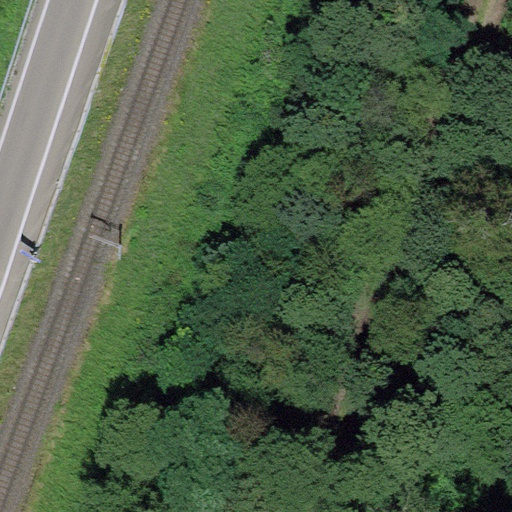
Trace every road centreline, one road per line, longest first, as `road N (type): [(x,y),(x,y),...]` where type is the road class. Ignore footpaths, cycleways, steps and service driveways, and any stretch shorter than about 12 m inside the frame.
road 1 (track): [(316,511),(497,0)]
road 2 (motorway): [(0,217),(71,0)]
